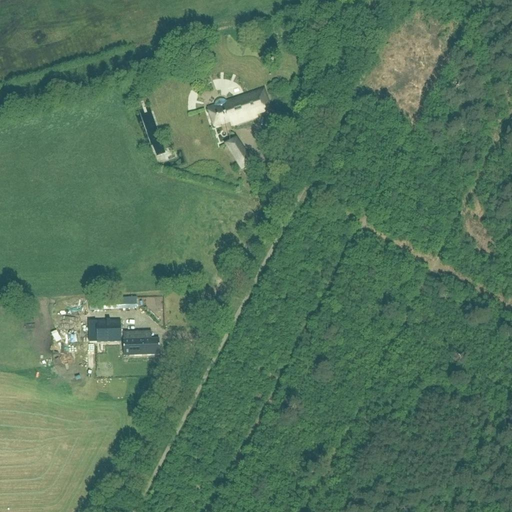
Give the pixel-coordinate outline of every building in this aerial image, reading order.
[(201,92),(206,90),(202,82),(198,83),(201,92)] [(270,111),(264,91),(226,103),(224,101),(222,100),(220,100),(218,101),(216,102),(215,103),(214,105),(213,107),(207,109),(213,128),(229,123),(230,127),(256,118),(255,115),(270,111)] [(245,155),(235,138),(224,145),(240,172),(256,162),(250,152),(245,155)] [(166,167),(171,164),(167,157),(162,160),(166,167)] [(103,310),(114,310),(114,309),(134,308),(134,299),(103,300),(103,310)] [(89,311),(103,311),(102,300),(89,300),(89,311)] [(121,342),(119,321),(87,323),(88,344),(121,342)] [(128,337),(129,357),(160,356),(159,340),(146,340),(146,336),(128,337)]
